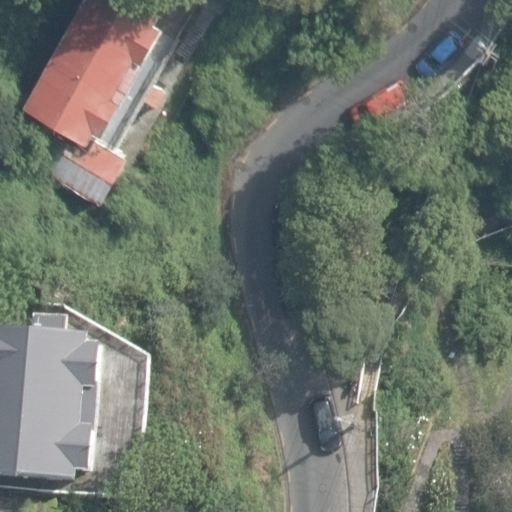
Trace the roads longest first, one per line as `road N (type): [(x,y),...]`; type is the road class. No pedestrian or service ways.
road 1 (residential): [(471,0),(327,120),(275,184),(275,254),(302,373),(315,511)]
road 2 (track): [(511,214),(421,262),(394,320),(312,443)]
